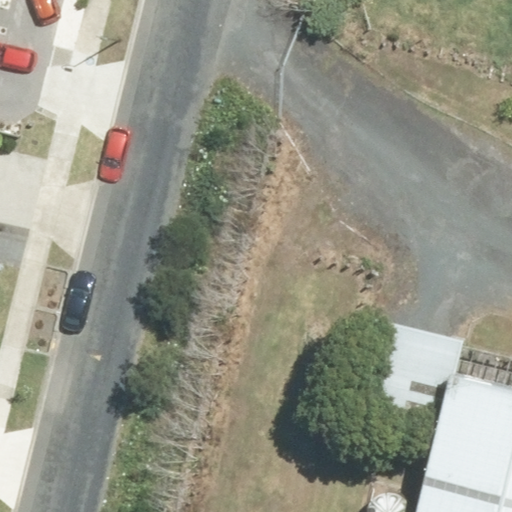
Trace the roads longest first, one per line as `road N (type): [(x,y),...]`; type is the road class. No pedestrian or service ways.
road 1 (residential): [(58,511),(186,0)]
road 2 (track): [(185,6),(511,213)]
